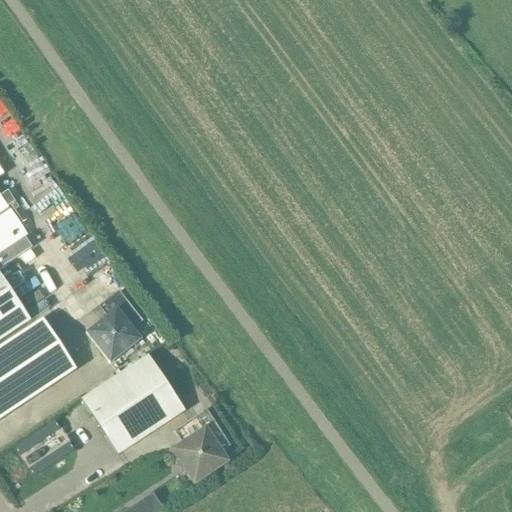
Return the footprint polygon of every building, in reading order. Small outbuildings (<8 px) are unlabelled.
[(8,192),(0,197),(2,202),(11,214),(19,209),(8,192)] [(0,342),(30,322),(8,289),(0,277),(0,255),(26,237),(2,202),(0,197),(0,342)] [(0,270),(0,277),(8,289),(18,283),(7,266),(0,270)] [(143,323),(119,292),(99,308),(107,318),(86,334),(109,364),(138,342),(130,333),(143,323)] [(55,340),(43,321),(0,348),(0,421),(76,371),(55,340)] [(184,413),(148,357),(81,402),(118,457),(184,413)] [(192,440),(173,452),(194,485),(211,474),(226,463),(220,454),(230,447),(206,411),(200,415),(183,427),(192,440)] [(167,505),(185,492),(176,479),(157,491),(167,505)] [(150,511),(144,502),(127,511),(150,511)]
